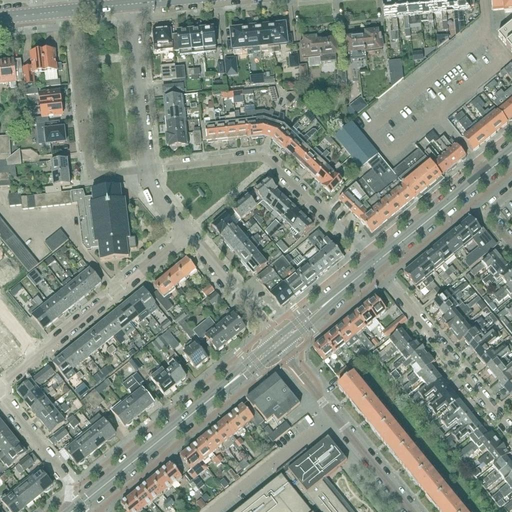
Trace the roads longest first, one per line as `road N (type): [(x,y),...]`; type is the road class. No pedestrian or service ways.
road 1 (residential): [(374,266),(267,160),(147,167)]
road 2 (residential): [(0,384),(186,235)]
road 3 (residential): [(147,167),(104,172),(87,165),(69,9)]
road 4 (residential): [(511,436),(374,266)]
road 5 (residential): [(410,511),(281,348)]
road 6 (secondary): [(74,511),(230,383)]
road 7 (secondary): [(374,266),(511,153)]
road 8 (residential): [(147,167),(128,3)]
road 9 (residential): [(186,235),(275,340)]
